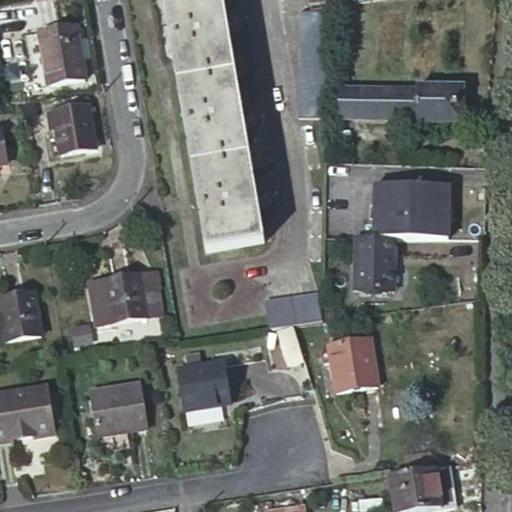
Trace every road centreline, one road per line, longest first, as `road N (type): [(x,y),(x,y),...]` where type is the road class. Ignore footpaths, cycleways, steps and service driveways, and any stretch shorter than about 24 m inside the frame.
road 1 (residential): [(102,0),(129,171),(115,198),(81,222),(0,235)]
road 2 (residential): [(289,437),(249,480),(42,511)]
